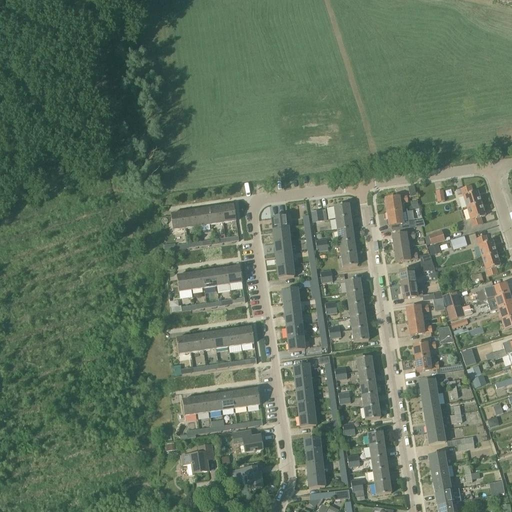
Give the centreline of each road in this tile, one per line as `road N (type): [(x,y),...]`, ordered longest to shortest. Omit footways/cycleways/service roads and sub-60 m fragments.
road 1 (residential): [(275,511),(286,475),(251,208),(260,199),(364,185)]
road 2 (residential): [(416,511),(364,185)]
road 3 (residential): [(364,185),(489,167)]
